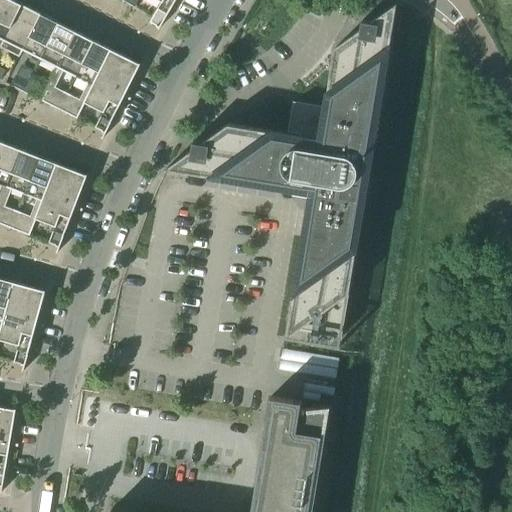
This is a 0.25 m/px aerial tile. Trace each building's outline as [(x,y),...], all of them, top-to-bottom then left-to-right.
[(1,0),(0,3),(0,38),(3,40),(4,41),(22,5),(12,0),(1,0)] [(154,0),(160,3),(157,9),(167,15),(176,0),(154,0)] [(166,169),(184,172),(310,193),(287,338),(298,330),(342,337),(367,184),(374,179),(369,172),(397,3),(371,22),(362,21),(361,29),(335,48),(323,120),(320,122),(314,115),(298,126),(303,134),(300,136),(228,124),(202,143),(193,141),(192,150),(166,169)] [(0,47),(19,57),(23,50),(22,50),(40,14),(22,5),(4,41),(3,40),(0,46),(0,47)] [(157,9),(152,18),(149,23),(158,28),(159,29),(167,15),(157,9)] [(22,50),(23,50),(40,59),(58,23),(40,14),(22,50)] [(40,59),(58,68),(76,32),(58,23),(40,59)] [(41,101),(59,110),(94,41),(76,32),(58,68),(41,101)] [(77,119),(85,103),(112,50),(94,41),(59,110),(77,119)] [(112,50),(85,103),(103,112),(95,128),(105,134),(140,64),(139,63),(139,64),(112,50)] [(11,86),(24,92),(28,83),(16,76),(11,86)] [(28,83),(24,92),(36,99),(41,89),(28,83)] [(0,201),(20,150),(13,147),(1,142),(0,145),(0,184),(1,185),(0,187),(0,201)] [(0,201),(0,224),(11,229),(39,157),(20,150),(0,201)] [(29,236),(36,219),(57,164),(39,157),(11,229),(29,236)] [(57,164),(36,219),(55,226),(48,243),(60,248),(87,175),(86,175),(57,164)] [(0,335),(14,283),(0,278),(0,335)] [(14,283),(0,335),(0,339),(18,345),(14,363),(25,366),(46,291),(44,290),(44,291),(14,283)] [(282,368),(336,377),(338,360),(284,351),(282,368)] [(313,511),(331,406),(301,409),(302,402),(271,397),(251,511),(313,511)] [(0,407),(0,486),(3,487),(16,410),(14,410),(0,407)]
